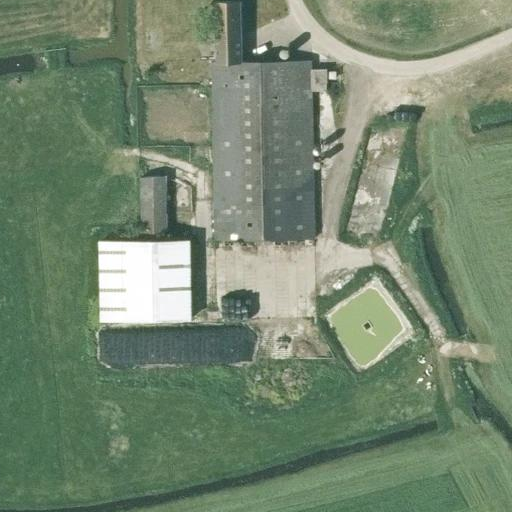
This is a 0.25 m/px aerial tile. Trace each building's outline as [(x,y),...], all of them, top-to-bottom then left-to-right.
[(241,63),(240,2),(215,2),(217,63),(211,63),(215,240),(314,238),(310,61),(241,63)] [(312,90),(326,90),(325,70),(311,70),(312,90)] [(430,119),(427,149),(438,150),(440,120),(430,119)] [(141,238),(167,238),(166,212),(165,176),(140,177),(141,238)] [(101,321),(191,320),(191,239),(100,240),(101,321)]
